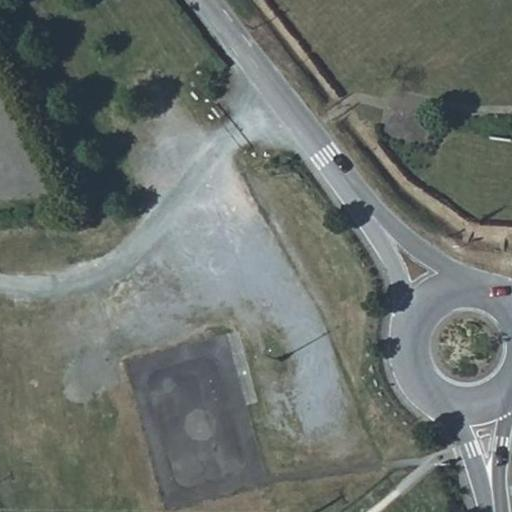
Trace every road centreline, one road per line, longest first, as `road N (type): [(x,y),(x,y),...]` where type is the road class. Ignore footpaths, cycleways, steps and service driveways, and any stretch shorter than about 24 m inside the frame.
road 1 (tertiary): [(208,0),(439,299)]
road 2 (secondary): [(439,299),(416,328),(416,366),(440,394),(477,401)]
